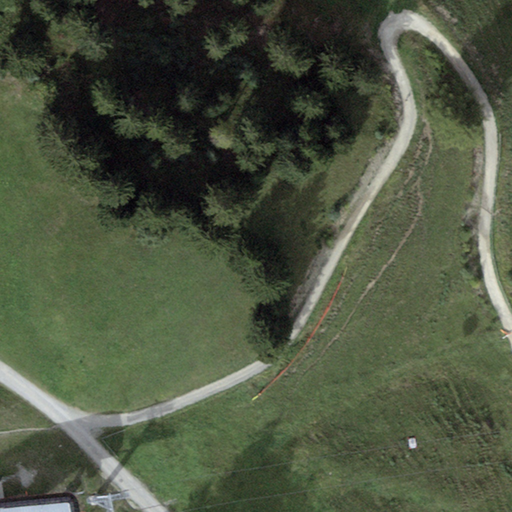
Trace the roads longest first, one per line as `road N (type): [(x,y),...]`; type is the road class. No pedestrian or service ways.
road 1 (track): [(79,427),(157,413),(224,386),(277,352),(400,150),(409,107),(393,29),(404,17),(437,26),(486,96),(495,145),(484,231),(491,282),(511,331)]
road 2 (track): [(164,511),(79,427)]
